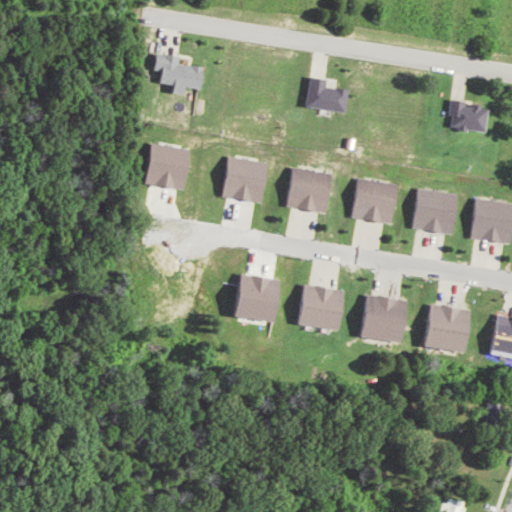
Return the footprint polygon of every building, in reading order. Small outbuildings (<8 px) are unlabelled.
[(183,63),(184,55),(159,53),(157,70),(163,70),(162,82),(177,84),(176,92),(187,93),(188,87),(205,89),(208,66),(183,63)] [(352,89),(330,87),(331,79),(312,77),(309,107),(350,111),(352,89)] [(489,132),(492,107),(470,104),(470,101),(454,99),(452,116),(455,116),(453,127),(489,132)] [(188,189),(193,148),(153,143),(148,184),(188,189)] [(272,162),(232,155),(225,195),(264,202),(272,162)] [(336,172),(296,166),(290,206),(330,212),(336,172)] [(400,183),(361,178),(355,217),(395,223),(400,183)] [(457,232),(460,192),(420,189),(417,229),(457,232)] [(475,239),(511,241),(511,200),(477,199),(475,239)] [(278,320),(281,277),(241,275),(238,318),(278,320)] [(300,324),(341,330),(347,289),(306,284),(300,324)] [(403,341),(407,299),(367,295),(363,337),(403,341)] [(425,345),(465,352),(472,310),(433,303),(425,345)] [(494,356),(511,356),(511,316),(497,315),(494,356)] [(445,511),(467,511),(470,501),(449,496),(445,511)]
